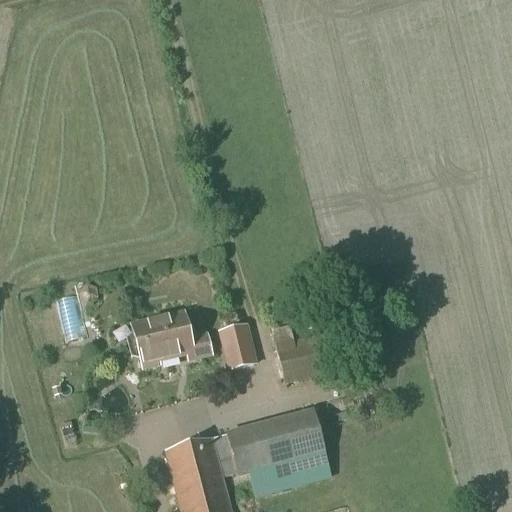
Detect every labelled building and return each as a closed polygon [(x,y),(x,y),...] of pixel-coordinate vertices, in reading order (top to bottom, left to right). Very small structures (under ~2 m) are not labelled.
[(185,316),(132,328),(143,371),(161,367),(160,363),(193,355),(195,355),(192,341),(185,316)] [(245,328),(222,334),(232,373),(255,367),(245,328)] [(325,338),(295,345),(291,331),(273,335),(285,385),(333,374),(325,338)] [(208,337),(192,341),(195,355),(193,355),(195,361),(213,357),(208,337)] [(314,415),(227,438),(237,476),(238,478),(250,475),(256,498),(331,479),(314,415)] [(227,438),(166,454),(181,511),(231,511),(223,480),(237,476),(227,438)]
